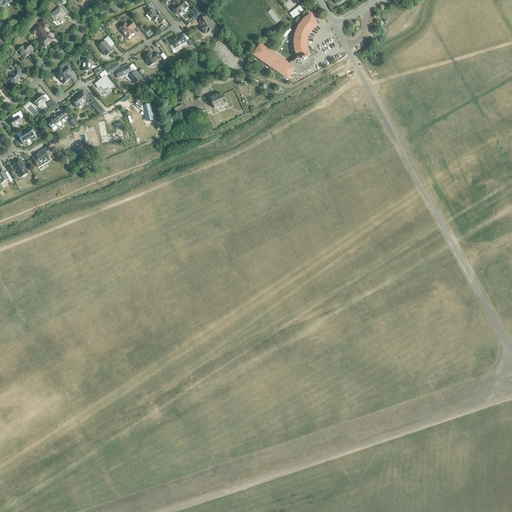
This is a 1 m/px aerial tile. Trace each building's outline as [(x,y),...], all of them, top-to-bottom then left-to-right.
[(182,1),(181,2),(179,0),(173,0),(171,2),(174,5),(175,5),(176,6),(173,9),(178,15),(187,7),(182,1)] [(300,6),(290,14),(293,18),(303,11),(300,6)] [(58,21),(61,24),(65,20),(62,17),(66,14),(60,8),(50,16),(56,22),(58,21)] [(161,14),(158,16),(153,10),(147,14),(148,14),(146,15),(149,19),(150,17),(154,22),(157,19),(161,23),(166,20),(161,14)] [(313,51),(309,53),(307,48),(307,43),(307,38),(309,33),(313,29),(317,25),(311,14),(304,20),(299,26),(295,34),(294,42),(291,42),(293,52),(296,61),(290,64),(273,52),(272,53),(260,45),(253,55),(288,79),(293,72),(296,73),(300,74),(303,73),(307,72),(309,70),(312,67),(313,64),(314,60),(313,56),(315,54),(313,51)] [(210,32),(214,29),(206,17),(199,21),(201,24),(202,26),(200,27),(205,34),(206,33),(207,34),(207,33),(208,34),(210,33),(210,32)] [(40,23),(45,29),(48,26),(43,20),(40,23)] [(131,30),(135,27),(131,22),(127,25),(126,24),(119,29),(127,39),(134,34),(131,30)] [(48,33),(47,34),(39,26),(32,32),(34,35),(36,33),(42,39),(39,41),(45,48),(53,41),(49,37),(49,35),(48,33)] [(179,45),(186,41),(183,35),(177,38),(176,37),(170,40),(173,45),(172,46),(174,49),(180,46),(179,45)] [(98,47),(106,56),(112,51),(109,48),(114,44),(108,37),(104,41),(105,42),(98,47)] [(28,52),(33,48),(29,44),(24,48),(23,46),(18,51),(24,59),(30,54),(28,52)] [(154,56),(152,57),(150,53),(144,57),(145,60),(145,61),(147,63),(149,67),(156,63),(155,61),(160,58),(157,53),(154,55),(154,56)] [(99,66),(97,67),(91,66),(91,61),(83,60),(83,71),(91,72),(91,69),(93,69),(95,73),(101,69),(99,66)] [(67,75),(71,72),(68,68),(71,66),(67,62),(64,64),(67,67),(63,70),(62,69),(55,75),(64,84),(70,79),(67,75)] [(15,85),(23,76),(19,72),(22,70),(16,64),(14,67),(17,70),(14,73),(11,70),(8,73),(11,76),(8,79),(15,85)] [(133,69),(131,70),(128,65),(118,70),(121,77),(125,76),(126,79),(130,82),(134,80),(137,83),(142,77),(133,69)] [(108,87),(110,89),(114,86),(106,76),(107,75),(105,72),(100,75),(103,78),(95,85),(99,88),(101,87),(103,89),(106,89),(108,87)] [(88,95),(85,97),(82,93),(72,101),(78,108),(88,100),(91,104),(93,102),(88,95)] [(45,95),(43,97),(41,94),(32,101),(37,106),(45,100),(47,102),(50,100),(45,95)] [(226,104),(227,104),(223,95),(218,97),(218,96),(214,97),(215,99),(211,100),(215,109),(218,108),(218,106),(225,103),(226,104)] [(207,102),(203,103),(201,98),(174,109),(180,122),(206,111),(207,113),(211,112),(207,102)] [(135,105),(135,106),(145,113),(147,121),(153,120),(152,117),(154,114),(151,111),(150,105),(145,107),(138,101),(136,105),(137,106),(136,107),(135,105)] [(10,121),(14,128),(22,123),(20,119),(23,117),(22,115),(22,114),(20,112),(15,115),(16,117),(10,121)] [(63,123),(68,118),(63,113),(58,117),(56,114),(46,122),(53,131),(57,127),(56,126),(61,121),(63,123)] [(104,123),(98,124),(100,139),(102,139),(103,145),(113,143),(113,139),(117,138),(118,142),(123,140),(121,123),(115,124),(116,131),(106,133),(104,123)] [(19,140),(21,143),(24,147),(37,140),(33,134),(34,133),(32,128),(22,134),(23,138),(19,140)] [(32,158),(38,168),(50,161),(48,156),(51,154),(47,147),(35,155),(36,156),(32,158)] [(18,159),(13,162),(16,168),(15,168),(21,178),(28,174),(22,164),(21,164),(18,159)] [(9,175),(6,176),(3,171),(0,172),(0,179),(0,180),(0,182),(1,184),(8,180),(10,182),(12,180),(9,175)]
